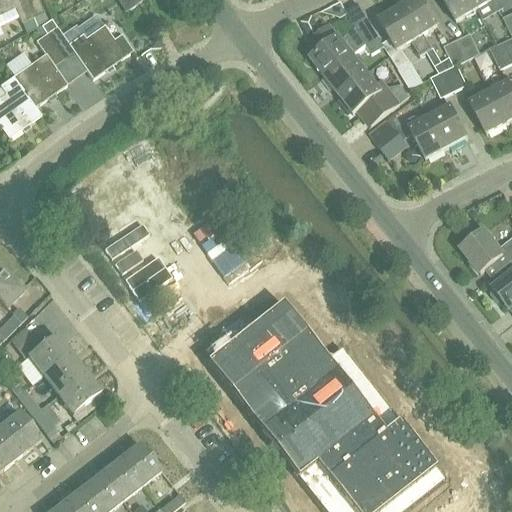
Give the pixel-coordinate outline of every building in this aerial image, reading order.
[(0,0),(0,17),(15,11),(22,26),(23,25),(25,32),(36,27),(23,0),(0,0)] [(23,0),(36,27),(48,22),(39,2),(41,0),(23,0)] [(421,0),(417,0),(400,11),(419,41),(439,29),(421,0)] [(477,12),(469,0),(442,0),(457,24),(477,12)] [(469,0),(477,12),(496,0),(469,0)] [(347,15),(341,4),(329,10),(333,17),(341,19),(347,15)] [(419,41),(400,11),(379,23),(398,54),(419,41)] [(511,16),(503,21),(511,37),(511,16)] [(353,57),(353,58),(366,47),(368,50),(381,42),(369,23),(357,30),(342,43),(339,39),(338,39),(330,28),(311,43),(319,54),(310,61),(325,80),(353,57)] [(53,25),(43,32),(64,63),(75,56),(93,83),(134,54),(122,38),(115,43),(105,29),(72,52),(53,25)] [(64,63),(43,32),(33,40),(36,45),(46,58),(13,81),(19,89),(20,89),(35,111),(36,110),(67,88),(54,70),(64,63)] [(458,42),(468,63),(474,60),(480,57),(470,36),(458,42)] [(468,63),(458,42),(443,49),(454,70),(468,63)] [(511,66),(511,62),(504,46),(490,52),(500,73),(511,66)] [(353,57),(325,80),(339,98),(368,76),(353,58),(353,57)] [(410,93),(423,85),(411,66),(399,73),(410,93)] [(459,68),(446,75),(455,95),(468,88),(459,68)] [(455,95),(446,75),(432,82),(441,101),(455,95)] [(382,94),(368,76),(339,98),(354,118),(362,111),(374,128),(400,108),(386,91),(382,94)] [(19,89),(13,81),(1,89),(7,98),(0,102),(0,127),(9,141),(42,118),(36,110),(35,111),(20,89),(19,89)] [(511,83),(492,94),(508,126),(511,123),(511,83)] [(508,126),(492,94),(471,106),(487,137),(508,126)] [(431,119),(448,152),(469,140),(452,108),(431,119)] [(395,117),(387,123),(394,132),(376,146),(389,161),(403,150),(403,143),(408,140),(395,117)] [(448,152),(431,119),(409,131),(427,163),(448,152)] [(394,132),(387,123),(370,138),(376,146),(394,132)] [(492,281),(511,265),(511,242),(499,253),(484,234),(462,252),(481,277),(486,273),(492,281)] [(0,303),(7,311),(26,292),(0,265),(0,303)] [(511,276),(493,292),(509,312),(511,310),(511,276)] [(31,301),(14,318),(22,326),(38,309),(31,301)] [(284,305),(208,365),(323,511),(410,511),(447,483),(342,351),(328,362),(284,305)] [(131,316),(121,322),(135,344),(145,338),(131,316)] [(22,326),(14,318),(0,331),(0,338),(4,343),(22,326)] [(44,380),(72,358),(57,339),(42,350),(26,330),(1,357),(16,376),(25,370),(30,377),(38,372),(44,380)] [(87,377),(72,358),(44,380),(59,399),(87,377)] [(102,397),(87,377),(59,399),(78,423),(101,406),(97,401),(102,397)] [(18,400),(24,408),(33,420),(41,413),(26,393),(18,400)] [(41,413),(33,420),(47,438),(54,446),(62,439),(55,431),(54,429),(61,424),(48,407),(41,413)] [(195,414),(208,435),(215,430),(202,410),(195,414)] [(20,415),(1,430),(23,459),(42,444),(20,415)] [(1,430),(0,430),(0,468),(4,473),(23,459),(1,430)] [(120,462),(142,491),(162,475),(140,447),(120,462)] [(142,491),(120,462),(101,477),(123,505),(142,491)] [(114,511),(123,505),(101,477),(82,491),(98,511),(114,511)] [(98,511),(82,491),(63,506),(68,511),(98,511)] [(152,502),(158,511),(176,511),(184,506),(177,497),(173,499),(167,491),(152,502)]
